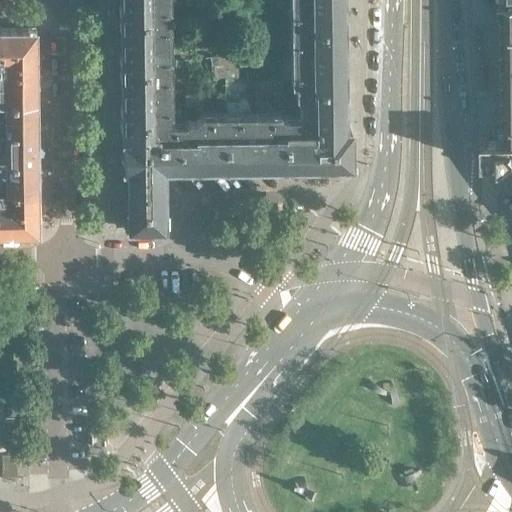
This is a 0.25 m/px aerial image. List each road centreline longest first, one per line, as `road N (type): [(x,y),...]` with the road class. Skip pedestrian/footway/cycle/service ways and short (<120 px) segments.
road 1 (residential): [(67,0),(60,257)]
road 2 (residential): [(59,511),(60,257)]
road 3 (residential): [(384,178),(311,198),(199,199),(190,209),(189,257)]
road 4 (tertiary): [(491,400),(488,334),(452,172)]
road 5 (secondary): [(491,400),(455,338),(424,314),(365,302),(318,312)]
road 6 (secondary): [(246,396),(213,415),(145,490),(109,511)]
road 7 (tertiary): [(391,0),(384,178)]
road 8 (tertiary): [(452,172),(448,0)]
road 9 (residential): [(189,257),(209,257),(267,288),(284,317),(284,351)]
road 10 (tertiary): [(384,178),(361,243),(318,312)]
road 11 (residential): [(60,257),(189,257)]
